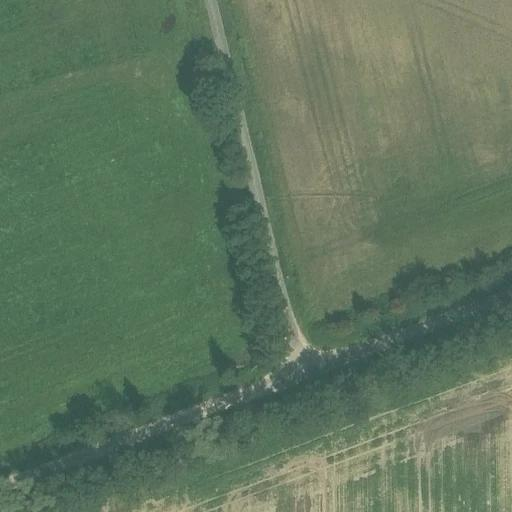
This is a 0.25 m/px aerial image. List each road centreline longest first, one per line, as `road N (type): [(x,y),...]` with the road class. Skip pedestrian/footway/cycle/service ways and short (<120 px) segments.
road 1 (unclassified): [(305,377),(212,0)]
road 2 (track): [(0,491),(305,377)]
road 3 (unclassified): [(305,377),(511,300)]
